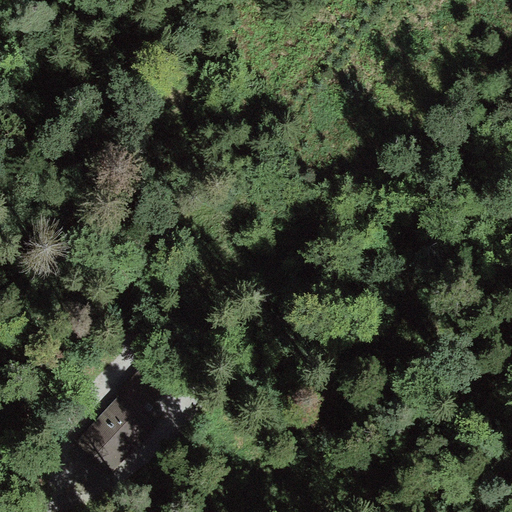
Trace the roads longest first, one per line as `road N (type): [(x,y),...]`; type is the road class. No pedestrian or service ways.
road 1 (track): [(0,490),(63,477),(60,438),(125,358),(155,373)]
road 2 (track): [(155,373),(173,384),(177,408),(115,483),(63,477)]
